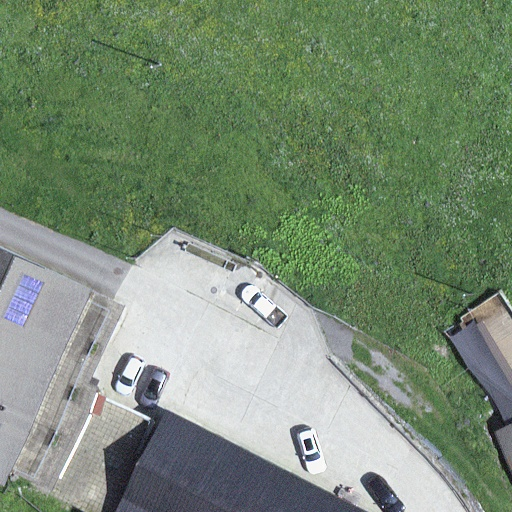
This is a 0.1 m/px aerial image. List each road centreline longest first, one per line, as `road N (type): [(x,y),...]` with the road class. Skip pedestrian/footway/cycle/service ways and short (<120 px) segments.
road 1 (track): [(438,511),(395,456),(299,366),(123,278)]
road 2 (track): [(123,278),(0,221)]
